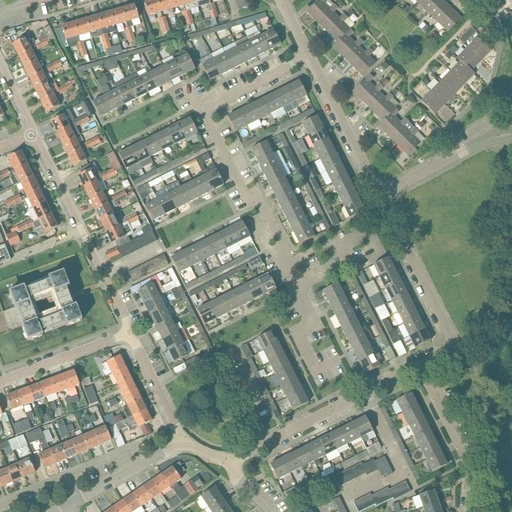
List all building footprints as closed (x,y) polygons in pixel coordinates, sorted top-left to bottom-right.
[(162,12),(157,0),(151,0),(144,2),(148,16),(162,12)] [(157,0),(162,12),(174,9),(170,0),(157,0)] [(185,5),(183,0),(170,0),(174,9),(185,5)] [(183,0),(185,5),(187,11),(189,10),(198,7),(197,2),(197,1),(196,0),(183,0)] [(317,22),(330,9),(323,3),(326,0),(319,0),(307,12),(317,22)] [(344,5),(339,0),(335,5),(340,10),(344,5)] [(439,0),(419,0),(417,3),(427,12),(439,0)] [(451,9),(442,0),(439,0),(427,12),(437,22),(451,9)] [(207,4),(209,11),(215,10),(213,2),(211,3),(207,4)] [(317,22),(327,32),(339,19),(333,13),(338,8),(334,4),(330,9),(317,22)] [(123,9),(127,22),(128,28),(131,27),(133,33),(135,33),(133,26),(131,21),(139,19),(135,5),(123,9)] [(405,5),(401,9),(406,14),(410,9),(405,5)] [(120,24),(127,22),(123,9),(110,12),(114,26),(115,30),(121,28),(120,24)] [(461,18),(451,9),(437,22),(447,32),(461,18)] [(183,12),(185,19),(191,17),(189,10),(187,11),(183,12)] [(217,17),(215,10),(209,11),(211,19),(215,18),(217,17)] [(350,10),(345,14),(349,18),(353,14),(350,10)] [(102,30),(114,26),(110,12),(98,16),(102,30)] [(252,17),(253,21),(256,20),(266,18),(265,13),(252,17)] [(344,14),(339,19),(327,32),(337,42),(350,29),(354,24),(347,18),(348,18),(344,14)] [(102,30),(98,16),(86,19),(90,33),(102,30)] [(191,17),(185,19),(187,26),(193,24),(191,17)] [(90,33),(86,19),(74,23),(78,37),(90,33)] [(226,25),(227,29),(231,28),(236,30),(240,29),(240,31),(243,30),(241,25),(239,21),(226,25)] [(78,37),(74,23),(62,26),(66,40),(78,37)] [(215,33),(227,29),(226,25),(213,29),(215,33)] [(426,25),(421,30),(425,34),(430,29),(426,25)] [(47,38),(50,41),(55,38),(54,35),(49,26),(43,29),(47,38)] [(8,36),(16,34),(14,28),(6,30),(8,36)] [(213,29),(200,33),(201,37),(215,33),(213,29)] [(353,32),(350,29),(337,42),(332,46),(342,56),(355,43),(349,37),(353,33),(353,32)] [(273,30),(261,36),(268,51),(281,45),(273,30)] [(258,31),(247,37),(257,57),(268,51),(261,36),(258,31)] [(189,41),(201,37),(200,33),(187,36),(189,41)] [(434,33),(429,38),(435,43),(439,38),(434,33)] [(100,36),(102,43),(109,41),(107,34),(100,36)] [(234,43),(237,48),(245,63),(257,57),(247,37),(246,37),(234,43)] [(31,50),(36,47),(35,44),(40,41),(39,40),(28,45),(25,38),(12,44),(18,56),(31,50)] [(47,38),(41,41),(44,47),(51,43),(50,41),(47,38)] [(477,38),(467,48),(481,61),(491,51),(477,38)] [(179,39),(167,42),(168,47),(180,43),(179,39)] [(342,56),(352,66),(365,53),(359,47),(363,42),(359,39),(355,43),(342,56)] [(35,44),(36,47),(38,50),(44,47),(41,41),(40,41),(35,44)] [(77,47),(78,50),(85,48),(83,41),(76,43),(77,47)] [(109,41),(102,43),(104,50),(111,48),(109,41)] [(154,46),(155,51),(168,47),(167,42),(154,46)] [(141,50),(143,55),(155,51),(154,46),(141,50)] [(448,50),(449,51),(453,55),(457,51),(456,51),(457,50),(453,46),(448,50)] [(87,55),(85,48),(78,50),(80,57),(87,55)] [(233,69),(245,63),(237,48),(225,54),(233,69)] [(369,48),(365,53),(352,66),(362,76),(375,63),(368,57),(373,52),(369,48)] [(461,61),(471,71),(481,61),(467,48),(457,58),(460,61),(461,61)] [(18,56),(24,67),(37,61),(31,50),(18,56)] [(128,54),(130,59),(143,55),(141,50),(128,54)] [(453,55),(449,51),(445,56),(449,60),(453,55)] [(115,58),(117,62),(130,59),(128,54),(115,58)] [(187,54),(175,60),(183,76),(195,69),(187,54)] [(221,75),(233,69),(225,54),(213,60),(221,75)] [(103,62),(104,66),(108,74),(116,70),(112,64),(117,62),(115,58),(103,62)] [(52,63),(55,69),(62,66),(61,63),(59,60),(52,63)] [(171,82),(183,76),(175,60),(163,66),(171,82)] [(221,75),(213,60),(202,66),(209,81),(221,75)] [(24,67),(29,78),(42,72),(37,61),(24,67)] [(451,71),(464,84),(474,74),(471,71),(461,61),(460,61),(451,71)] [(90,65),(91,70),(104,66),(103,62),(90,65)] [(384,62),(380,66),(385,71),(389,67),(384,62)] [(55,69),(52,63),(46,66),(49,72),(55,69)] [(91,70),(90,65),(76,69),(77,74),(91,70)] [(171,82),(163,66),(151,72),(159,87),(171,82)] [(159,87),(151,72),(149,67),(144,69),(147,75),(140,78),(147,93),(159,87)] [(455,94),(464,84),(451,71),(441,81),(455,94)] [(29,78),(35,90),(48,83),(42,72),(29,78)] [(136,73),(125,79),(136,99),(147,93),(140,78),(139,79),(136,73)] [(352,92),(362,102),(375,89),(369,82),(373,78),(370,74),(352,92)] [(424,78),(421,81),(422,82),(427,87),(429,84),(424,78)] [(124,105),(136,99),(125,79),(113,85),(116,90),(124,105)] [(59,92),(58,89),(53,80),(48,83),(35,90),(41,101),(53,95),(53,94),(59,92)] [(76,80),(64,86),(66,91),(73,88),(72,85),(77,82),(76,80)] [(287,87),(295,102),(307,96),(299,81),(287,87)] [(375,89),(362,102),(372,111),(385,98),(379,92),(383,88),(383,87),(387,84),(384,81),(380,84),(375,89)] [(445,104),(455,94),(441,81),(431,91),(445,104)] [(100,87),(104,96),(112,111),(124,105),(116,90),(111,93),(106,84),(100,87)] [(283,108),(295,102),(287,87),(275,93),(283,108)] [(394,89),(385,98),(372,111),(382,121),(395,108),(398,105),(392,99),(393,97),(397,92),(394,89)] [(435,114),(445,104),(431,91),(421,101),(435,114)] [(283,108),(275,93),(263,99),(271,114),(283,108)] [(59,106),(53,95),(41,101),(46,112),(59,106)] [(100,117),(112,111),(104,96),(92,102),(100,117)] [(259,120),(271,114),(263,99),(251,105),(259,120)] [(251,105),(239,111),(247,126),(259,120),(251,105)] [(395,108),(382,121),(378,126),(388,136),(400,123),(394,117),(402,109),(399,105),(395,109),(395,108)] [(313,108),(301,115),(303,119),(315,113),(313,108)] [(235,132),(247,126),(239,111),(227,117),(235,132)] [(86,114),(79,117),(83,124),(89,120),(86,114)] [(51,121),(57,133),(69,126),(63,115),(51,121)] [(303,119),(301,115),(289,121),(291,125),(303,119)] [(302,124),(308,136),(323,128),(317,116),(302,124)] [(83,124),(79,117),(73,121),(76,127),(83,124)] [(190,118),(178,124),(186,142),(190,140),(189,137),(197,133),(190,118)] [(405,118),(400,123),(388,136),(397,145),(410,133),(404,126),(409,122),(405,118)] [(289,121),(277,127),(279,131),(291,125),(289,121)] [(410,133),(397,145),(408,156),(415,149),(424,139),(417,133),(418,131),(424,125),(421,121),(415,128),(410,133)] [(186,142),(178,124),(166,130),(173,145),(184,140),(185,142),(186,142)] [(57,133),(62,144),(75,138),(69,126),(57,133)] [(279,131),(277,127),(265,133),(267,137),(279,131)] [(329,140),(323,128),(308,136),(314,148),(329,140)] [(162,151),(173,145),(166,130),(154,136),(162,151)] [(286,132),(292,144),(296,142),(290,130),(286,132)] [(80,135),(75,138),(62,144),(68,156),(81,149),(76,140),(80,138),(89,134),(88,131),(80,135)] [(267,137),(265,133),(253,139),(255,143),(267,137)] [(278,136),(284,148),(288,146),(282,134),(278,136)] [(152,156),(162,151),(154,136),(142,142),(150,157),(153,163),(154,162),(152,156)] [(97,137),(91,140),(94,146),(100,143),(97,137)] [(255,143),(253,139),(241,145),(243,149),(255,143)] [(87,149),(94,146),(91,140),(84,143),(87,149)] [(329,140),(314,148),(320,160),(335,152),(329,140)] [(138,163),(150,157),(142,142),(131,148),(138,163)] [(251,149),(257,162),(272,154),(266,142),(251,149)] [(298,156),(302,154),(296,142),(292,144),(298,156)] [(190,149),(191,152),(192,152),(194,156),(206,150),(202,143),(190,149)] [(284,148),(290,160),(294,158),(288,146),(284,148)] [(138,163),(131,148),(118,154),(126,169),(138,163)] [(86,161),(81,149),(68,156),(74,167),(86,161)] [(8,157),(14,170),(27,164),(21,151),(8,157)] [(182,162),(194,156),(192,152),(191,152),(180,158),(182,162)] [(341,164),(335,152),(320,160),(326,171),(341,164)] [(208,153),(195,160),(197,164),(198,164),(198,165),(204,163),(210,159),(210,157),(208,153)] [(257,162),(263,173),(278,166),(272,154),(257,162)] [(304,168),(308,166),(302,154),(298,156),(304,168)] [(182,162),(180,158),(168,164),(170,168),(182,162)] [(294,158),(290,160),(296,171),(300,169),(294,158)] [(117,160),(113,161),(118,170),(121,169),(117,160)] [(186,170),(197,164),(195,160),(184,165),(186,170)] [(14,170),(9,173),(10,175),(10,176),(14,185),(20,182),(33,176),(27,164),(14,170)] [(160,164),(155,166),(156,170),(158,174),(167,169),(165,165),(161,167),(160,164)] [(326,171),(332,183),(347,176),(341,164),(326,171)] [(78,176),(84,187),(97,181),(102,179),(100,175),(98,173),(93,175),(88,165),(79,170),(82,174),(78,176)] [(186,170),(184,165),(172,171),(174,176),(186,170)] [(202,171),(201,172),(211,191),(224,185),(216,170),(213,165),(206,169),(205,170),(202,171)] [(284,177),(278,166),(263,173),(269,185),(284,177)] [(310,180),(314,177),(308,166),(304,168),(310,180)] [(113,169),(107,172),(109,178),(116,174),(113,169)] [(306,181),(300,169),(296,171),(296,172),(293,173),(295,177),(298,175),(302,183),(306,181)] [(7,170),(0,173),(3,180),(10,176),(10,175),(9,173),(7,170)] [(158,174),(156,170),(144,176),(147,180),(158,174)] [(170,178),(174,176),(172,171),(160,178),(162,182),(170,178)] [(103,181),(109,178),(107,172),(100,175),(102,179),(103,181)] [(200,197),(211,191),(201,172),(199,173),(200,178),(192,182),(200,197)] [(39,189),(33,176),(20,182),(26,195),(39,189)] [(134,186),(147,180),(144,176),(132,182),(134,186)] [(353,188),(347,176),(332,183),(338,195),(353,188)] [(269,185),(275,197),(290,189),(284,177),(269,185)] [(314,177),(310,180),(316,191),(320,189),(314,177)] [(97,181),(84,187),(89,198),(116,184),(114,178),(99,186),(97,181)] [(160,178),(148,183),(151,189),(152,189),(153,192),(162,187),(160,183),(162,182),(160,178)] [(302,183),(308,195),(312,193),(306,181),(302,183)] [(192,182),(180,188),(188,203),(200,197),(192,182)] [(147,192),(151,189),(148,183),(136,189),(141,200),(149,196),(147,192)] [(176,209),(188,203),(180,188),(168,194),(176,209)] [(359,199),(353,188),(338,195),(343,207),(359,199)] [(45,201),(39,189),(26,195),(32,207),(45,201)] [(275,197),(281,209),(296,201),(290,189),(275,197)] [(320,189),(316,191),(321,202),(325,200),(320,189)] [(125,191),(118,195),(121,200),(128,197),(125,191)] [(89,198),(95,210),(108,203),(102,192),(89,198)] [(152,221),(164,215),(156,200),(153,193),(149,195),(152,202),(144,206),(152,221)] [(308,195),(314,207),(318,205),(312,193),(308,195)] [(168,194),(156,200),(164,215),(176,209),(168,194)] [(12,198),(15,204),(22,201),(19,195),(12,198)] [(113,201),(108,203),(95,210),(101,221),(113,215),(111,209),(116,207),(115,204),(121,200),(118,195),(111,198),(113,201)] [(15,204),(12,198),(5,201),(8,208),(15,204)] [(359,199),(343,207),(350,219),(365,211),(364,209),(365,208),(362,202),(361,203),(359,199)] [(328,215),(332,213),(325,200),(321,202),(328,215)] [(51,213),(45,201),(32,207),(38,220),(51,213)] [(296,201),(281,209),(287,220),(302,213),(296,201)] [(314,207),(320,218),(324,217),(318,205),(314,207)] [(137,217),(144,213),(143,211),(136,214),(129,217),(132,223),(139,219),(137,217)] [(332,213),(328,215),(334,227),(340,224),(333,212),(332,213)] [(24,223),(27,229),(34,226),(38,236),(57,227),(51,213),(38,220),(33,222),(31,220),(24,223)] [(147,220),(144,213),(137,217),(139,219),(132,223),(129,217),(122,220),(124,224),(119,226),(106,232),(112,244),(124,238),(122,232),(147,220)] [(287,220),(293,232),(308,225),(302,213),(287,220)] [(101,221),(106,232),(119,226),(113,215),(101,221)] [(320,218),(313,222),(315,225),(322,222),(326,231),(330,229),(324,217),(320,218)] [(242,222),(230,228),(238,243),(250,237),(242,222)] [(14,228),(15,231),(18,230),(20,233),(27,229),(24,223),(17,227),(14,228)] [(143,228),(141,230),(144,235),(147,233),(152,231),(149,225),(143,228)] [(314,237),(308,225),(293,232),(299,244),(314,237)] [(226,249),(238,243),(230,228),(218,234),(226,249)] [(147,233),(152,244),(157,241),(152,231),(147,233)] [(14,232),(5,237),(10,247),(19,243),(17,238),(16,235),(14,232)] [(152,244),(147,233),(144,235),(142,236),(147,246),(152,244)] [(226,249),(218,234),(206,240),(214,255),(226,249)] [(147,246),(142,236),(137,238),(142,249),(147,246)] [(142,249),(137,238),(131,241),(137,251),(142,249)] [(202,261),(214,255),(206,240),(195,246),(202,261)] [(137,251),(131,241),(126,243),(131,254),(137,251)] [(131,254),(126,243),(121,246),(126,256),(131,254)] [(0,264),(11,260),(5,244),(0,246),(0,264)] [(116,248),(119,254),(121,259),(126,256),(121,246),(116,248)] [(195,246),(183,252),(190,267),(202,261),(195,246)] [(244,256),(246,260),(258,253),(255,247),(243,254),(244,256)] [(119,254),(116,248),(105,254),(108,259),(119,254)] [(178,273),(190,267),(183,252),(171,258),(178,273)] [(158,257),(164,267),(169,265),(164,254),(158,257)] [(246,260),(244,256),(232,262),(234,266),(246,260)] [(153,260),(159,270),(164,267),(158,257),(153,260)] [(260,257),(248,263),(250,268),(251,269),(263,263),(260,257)] [(373,265),(379,277),(394,270),(388,257),(373,265)] [(148,262),(153,272),(159,270),(153,260),(148,262)] [(143,265),(148,275),(153,272),(148,262),(143,265)] [(234,266),(232,262),(221,268),(222,272),(234,266)] [(236,269),(238,274),(250,268),(248,263),(236,269)] [(138,267),(143,277),(148,275),(143,265),(138,267)] [(133,270),(138,280),(143,277),(138,267),(133,270)] [(170,290),(170,291),(180,285),(172,268),(168,270),(176,287),(170,290)] [(222,272),(221,268),(209,274),(211,278),(222,272)] [(236,269),(224,275),(226,280),(238,274),(236,269)] [(138,280),(133,270),(128,272),(133,282),(138,280)] [(394,270),(379,277),(385,289),(400,282),(394,270)] [(357,273),(363,285),(367,283),(361,271),(357,273)] [(9,292),(15,308),(16,307),(23,325),(21,326),(27,341),(42,335),(42,334),(66,325),(67,326),(82,321),(76,305),(75,306),(68,287),(69,287),(63,272),(48,277),(49,279),(25,288),(24,286),(9,292)] [(211,278),(209,274),(197,280),(199,284),(211,278)] [(256,280),(264,295),(276,289),(268,274),(256,280)] [(215,286),(226,280),(224,275),(213,281),(215,286)] [(349,277),(355,289),(360,287),(354,275),(349,277)] [(138,291),(144,304),(159,296),(164,293),(158,281),(159,281),(156,276),(132,288),(134,293),(138,291)] [(199,284),(197,280),(185,286),(187,290),(199,284)] [(252,301),(264,295),(256,280),(244,286),(252,301)] [(367,283),(363,285),(369,297),(380,292),(374,280),(367,283)] [(203,292),(215,286),(213,281),(201,287),(203,292)] [(400,282),(385,289),(391,301),(406,293),(400,282)] [(322,291),(328,303),(344,295),(338,283),(322,291)] [(186,297),(180,285),(170,291),(176,301),(182,298),(182,299),(186,297)] [(244,286),(232,292),(240,307),(252,301),(244,286)] [(191,298),(203,292),(201,287),(189,293),(191,298)] [(361,301),(366,299),(360,287),(355,289),(361,301)] [(228,313),(240,307),(232,292),(221,298),(228,313)] [(412,305),(406,293),(391,301),(397,313),(412,305)] [(350,307),(344,295),(328,303),(335,315),(350,307)] [(379,307),(373,295),(369,297),(375,309),(379,307)] [(165,308),(159,296),(144,304),(150,316),(165,308)] [(186,297),(182,299),(188,311),(192,309),(186,297)] [(228,313),(221,298),(209,304),(217,319),(228,313)] [(367,313),(372,311),(366,299),(361,301),(367,313)] [(205,325),(217,319),(209,304),(197,310),(205,325)] [(418,317),(412,305),(397,313),(403,325),(418,317)] [(169,306),(165,308),(150,316),(156,328),(171,320),(170,319),(174,317),(169,306)] [(356,319),(350,307),(335,315),(341,327),(356,319)] [(385,319),(379,307),(375,309),(381,321),(385,319)] [(198,321),(192,309),(188,311),(194,323),(190,325),(198,321)] [(373,325),(378,323),(372,311),(367,313),(373,325)] [(403,325),(409,336),(424,329),(418,317),(403,325)] [(341,327),(347,338),(362,331),(356,319),(341,327)] [(387,333),(391,330),(385,319),(381,321),(387,333)] [(171,320),(156,328),(162,339),(177,332),(171,320)] [(204,333),(198,321),(190,325),(192,328),(196,326),(200,335),(204,333)] [(379,337),(384,335),(378,323),(373,325),(379,337)] [(397,327),(391,330),(387,333),(393,344),(400,341),(396,333),(399,331),(397,327)] [(430,341),(424,329),(409,336),(415,349),(430,341)] [(257,339),(263,351),(278,344),(272,331),(257,339)] [(362,331),(347,338),(353,350),(368,343),(362,331)] [(177,332),(162,339),(168,351),(183,343),(177,332)] [(210,345),(204,333),(200,335),(206,347),(210,345)] [(384,349),(390,346),(384,335),(379,337),(385,348),(384,349)] [(406,353),(400,341),(393,344),(399,357),(406,353)] [(189,355),(183,343),(168,351),(174,363),(183,359),(189,355)] [(353,350),(358,362),(374,354),(368,343),(353,350)] [(240,347),(247,360),(251,358),(251,357),(252,357),(246,344),(240,347)] [(263,351),(269,363),(284,355),(278,344),(263,351)] [(390,346),(384,349),(390,361),(396,358),(390,346)] [(380,367),(374,354),(358,362),(365,374),(380,367)] [(290,367),(284,355),(269,363),(275,375),(290,367)] [(111,372),(112,373),(125,367),(120,356),(99,366),(103,376),(111,372)] [(187,369),(199,363),(196,357),(184,363),(187,369)] [(256,369),(251,358),(247,360),(252,371),(256,369)] [(130,377),(125,367),(112,373),(117,384),(130,377)] [(296,379),(290,367),(275,375),(281,387),(296,379)] [(256,369),(252,371),(258,383),(262,381),(256,369)] [(74,371),(62,375),(68,389),(79,385),(74,371)] [(68,389),(62,375),(51,379),(56,393),(68,389)] [(88,377),(81,380),(83,386),(91,383),(88,377)] [(130,377),(117,384),(122,395),(136,388),(130,377)] [(45,398),(56,393),(51,379),(40,384),(45,398)] [(281,387),(287,398),(302,391),(296,379),(281,387)] [(258,383),(264,395),(268,393),(262,381),(258,383)] [(45,398),(40,384),(28,388),(34,402),(45,398)] [(84,389),(87,397),(95,394),(92,386),(84,389)] [(34,402),(28,388),(17,392),(22,406),(34,402)] [(141,399),(136,388),(122,395),(127,406),(141,399)] [(302,391),(287,398),(293,410),(308,403),(302,391)] [(22,406),(17,392),(6,396),(11,410),(22,406)] [(268,393),(264,395),(270,407),(275,405),(268,393)] [(396,401),(402,413),(417,405),(411,393),(396,401)] [(73,403),(79,401),(76,394),(70,396),(73,403)] [(98,402),(95,394),(87,397),(90,405),(98,402)] [(70,396),(64,399),(67,406),(73,403),(70,396)] [(115,398),(108,401),(108,402),(111,408),(118,404),(115,398)] [(122,408),(127,419),(146,410),(141,399),(127,406),(122,408)] [(57,410),(54,403),(48,405),(51,412),(57,410)] [(275,405),(270,407),(276,419),(280,417),(276,408),(275,405)] [(402,413),(408,425),(423,417),(417,405),(402,413)] [(386,421),(390,419),(384,407),(380,409),(386,421)] [(151,421),(146,410),(127,419),(123,421),(117,424),(109,428),(114,438),(120,435),(118,431),(128,426),(130,431),(140,427),(147,423),(151,421)] [(25,414),(27,419),(28,420),(34,418),(32,411),(25,414)] [(52,421),(49,413),(42,416),(45,424),(52,421)] [(104,417),(109,428),(117,424),(114,418),(112,413),(104,417)] [(93,415),(87,417),(90,425),(96,422),(93,415)] [(121,415),(114,418),(117,424),(123,421),(121,415)] [(361,438),(363,443),(375,437),(365,416),(353,423),(361,438)] [(90,425),(87,417),(81,419),(84,427),(90,425)] [(408,425),(414,437),(429,429),(423,417),(408,425)] [(28,420),(27,419),(11,425),(16,436),(31,429),(28,420)] [(396,431),(390,419),(386,421),(392,433),(396,431)] [(147,423),(140,427),(144,437),(151,433),(147,423)] [(349,444),(361,438),(353,423),(341,429),(349,444)] [(65,426),(69,434),(75,431),(72,424),(65,426)] [(63,437),(69,434),(65,426),(59,429),(63,437)] [(94,432),(100,445),(111,440),(105,427),(94,432)] [(55,464),(50,451),(46,443),(43,436),(40,428),(25,435),(29,445),(38,441),(43,453),(39,455),(44,469),(55,464)] [(341,429),(329,434),(337,450),(349,444),(341,429)] [(429,429),(414,437),(420,449),(435,441),(429,429)] [(392,433),(398,445),(402,443),(396,431),(392,433)] [(89,450),(100,445),(94,432),(83,436),(89,450)] [(49,434),(43,436),(46,443),(52,441),(49,434)] [(325,456),(337,450),(329,434),(318,440),(325,456)] [(17,438),(21,448),(27,446),(23,436),(17,438)] [(83,436),(72,441),(78,455),(89,450),(83,436)] [(8,442),(10,447),(12,452),(21,448),(17,438),(8,442)] [(325,456),(318,440),(306,446),(313,462),(316,467),(320,464),(318,459),(325,456)] [(66,459),(78,455),(72,441),(61,446),(66,459)] [(420,449),(426,460),(441,453),(435,441),(420,449)] [(0,450),(10,447),(8,442),(0,444),(0,450)] [(366,449),(367,450),(369,454),(381,448),(378,443),(366,449)] [(402,443),(398,445),(404,457),(408,455),(402,443)] [(61,446),(50,451),(55,464),(66,459),(61,446)] [(302,468),(313,462),(306,446),(294,452),(302,468)] [(355,456),(357,460),(369,454),(367,450),(355,456)] [(294,452),(282,458),(290,474),(302,468),(294,452)] [(447,465),(441,453),(426,460),(432,472),(447,465)] [(408,455),(404,457),(410,469),(414,467),(408,455)] [(357,460),(355,456),(343,462),(345,466),(357,460)] [(374,461),(377,467),(387,462),(384,456),(374,461)] [(278,480),(290,474),(282,458),(270,465),(278,480)] [(17,464),(23,478),(35,473),(29,459),(17,464)] [(368,462),(373,473),(378,470),(377,467),(374,461),(373,459),(368,462)] [(345,466),(343,462),(332,468),(334,472),(345,466)] [(368,462),(362,465),(366,474),(367,476),(373,473),(368,462)] [(387,462),(377,467),(378,470),(379,473),(390,468),(387,462)] [(361,476),(366,474),(362,465),(361,463),(355,466),(361,476)] [(23,478),(17,464),(7,469),(13,482),(23,478)] [(350,469),(355,479),(361,476),(355,466),(350,469)] [(170,487),(177,496),(181,502),(198,490),(191,480),(184,485),(185,487),(181,490),(176,483),(181,479),(172,467),(162,474),(170,487)] [(414,467),(410,469),(416,481),(420,479),(414,467)] [(334,472),(332,468),(320,474),(322,478),(334,472)] [(393,473),(390,468),(379,473),(382,479),(393,473)] [(13,482),(7,469),(0,471),(0,483),(2,487),(13,482)] [(344,472),(350,482),(355,479),(350,469),(344,472)] [(339,474),(344,485),(350,482),(344,472),(339,474)] [(160,493),(170,487),(162,474),(152,481),(160,493)] [(322,478),(320,474),(308,480),(310,484),(322,478)] [(344,485),(339,474),(333,477),(339,488),(344,485)] [(203,485),(199,480),(197,476),(192,480),(195,483),(198,488),(203,485)] [(304,482),(296,486),(298,490),(310,484),(308,480),(305,476),(301,478),(304,482)] [(152,481),(142,488),(150,500),(160,493),(152,481)] [(405,481),(400,484),(405,495),(410,492),(405,481)] [(405,495),(400,484),(394,487),(399,497),(405,495)] [(298,490),(296,486),(284,492),(286,496),(298,490)] [(201,496),(208,507),(221,498),(214,487),(201,496)] [(394,487),(389,490),(388,490),(393,498),(392,498),(393,500),(399,497),(394,487)] [(142,488),(132,494),(141,507),(150,500),(142,488)] [(388,490),(389,490),(388,488),(382,490),(387,501),(392,498),(393,498),(388,490)] [(387,501),(382,490),(377,493),(382,504),(387,501)] [(419,495),(423,507),(438,502),(434,490),(419,495)] [(382,504),(377,493),(371,496),(375,504),(375,505),(376,507),(382,504)] [(129,511),(132,511),(141,507),(132,494),(122,501),(129,511)] [(371,496),(370,494),(364,497),(370,507),(375,505),(375,504),(371,496)] [(181,502),(177,496),(170,500),(167,496),(164,498),(171,508),(181,502)] [(334,500),(339,510),(344,508),(339,497),(334,500)] [(370,507),(364,497),(359,500),(364,510),(370,507)] [(222,511),(228,508),(221,498),(208,507),(211,511),(222,511)] [(359,511),(364,510),(359,500),(353,502),(357,511),(359,511)] [(129,511),(122,501),(112,508),(114,511),(129,511)] [(423,507),(424,511),(441,511),(438,502),(423,507)]
